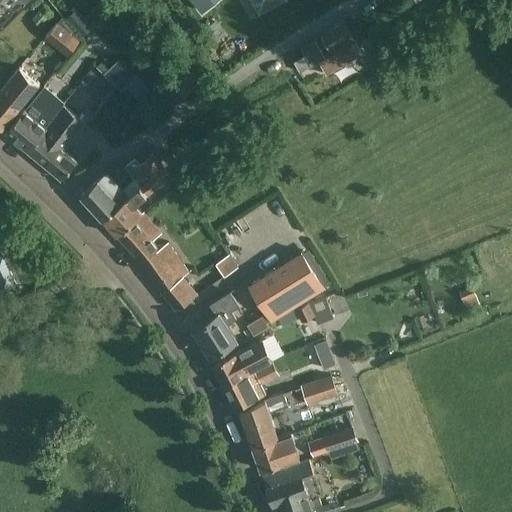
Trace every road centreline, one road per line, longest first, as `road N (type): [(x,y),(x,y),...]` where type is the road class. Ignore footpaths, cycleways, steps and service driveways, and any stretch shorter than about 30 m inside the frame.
road 1 (tertiary): [(264,511),(216,395),(157,304),(53,190)]
road 2 (residential): [(53,190),(357,0)]
